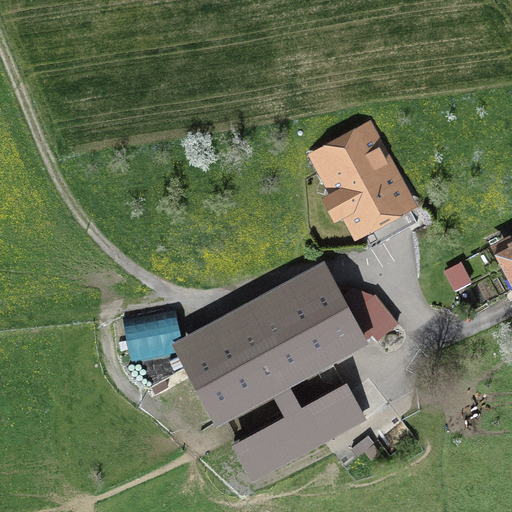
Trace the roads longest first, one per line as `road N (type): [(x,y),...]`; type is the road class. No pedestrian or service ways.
road 1 (track): [(0,46),(55,173),(111,251),(169,291),(228,298)]
road 2 (unclassified): [(228,298),(330,266),(444,325),(473,325),(511,307)]
